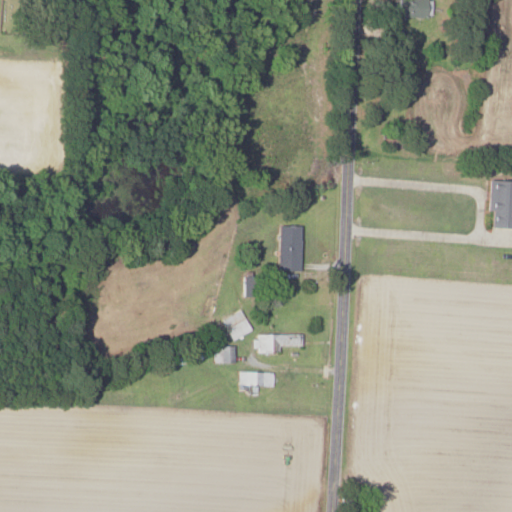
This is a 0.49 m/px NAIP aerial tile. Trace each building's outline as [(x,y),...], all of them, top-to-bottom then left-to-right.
[(428,17),(428,5),(423,5),(423,0),(390,0),(390,16),(428,17)] [(487,228),(509,228),(510,182),(485,181),(484,212),(487,212),(487,228)] [(297,271),(298,225),(275,225),(274,271),(297,271)] [(218,319),(227,340),(248,331),(239,311),(218,319)] [(299,334),(251,335),(251,353),(276,352),(276,346),(299,346),(299,334)] [(211,363),(231,363),(231,346),(211,347),(211,363)] [(270,386),(270,372),(236,371),(236,385),(270,386)]
